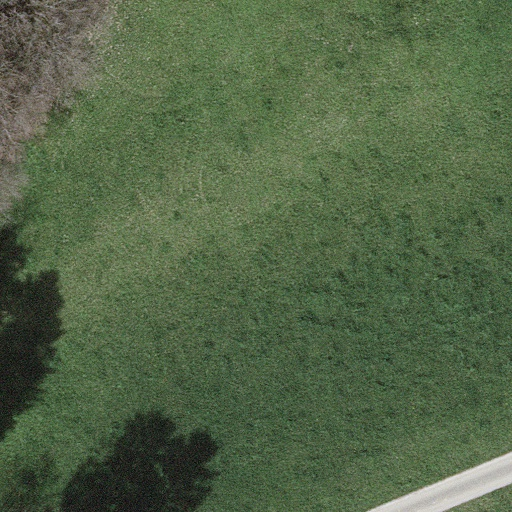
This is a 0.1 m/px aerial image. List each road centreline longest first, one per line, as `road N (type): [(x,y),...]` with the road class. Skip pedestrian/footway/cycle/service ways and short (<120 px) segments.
road 1 (track): [(511,449),(359,511)]
road 2 (track): [(0,128),(71,0)]
